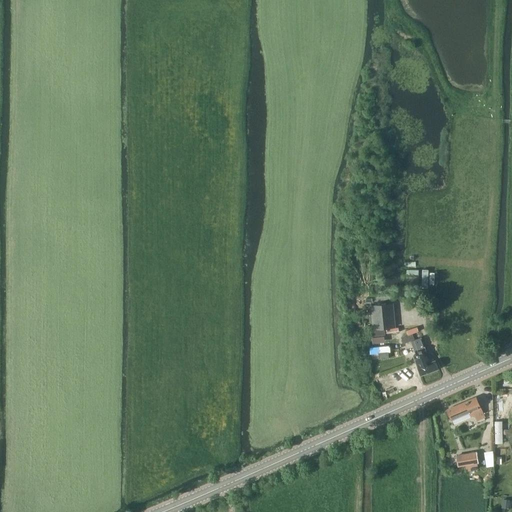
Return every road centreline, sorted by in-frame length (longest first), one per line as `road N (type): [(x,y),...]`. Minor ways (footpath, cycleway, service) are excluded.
road 1 (track): [(293,413),(310,0)]
road 2 (tertiary): [(162,511),(511,358)]
